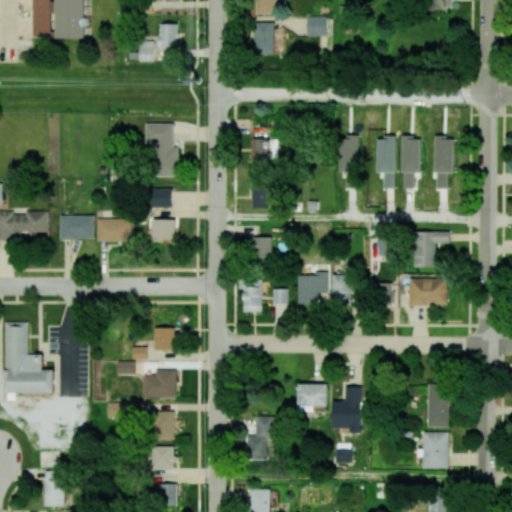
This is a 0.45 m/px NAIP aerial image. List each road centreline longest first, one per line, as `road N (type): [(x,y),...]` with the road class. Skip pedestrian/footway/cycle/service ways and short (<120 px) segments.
road 1 (residential): [(486,511),(489,0)]
road 2 (residential): [(217,511),(217,0)]
road 3 (residential): [(217,94),(511,95)]
road 4 (residential): [(217,344),(511,345)]
road 5 (residential): [(0,286),(217,288)]
